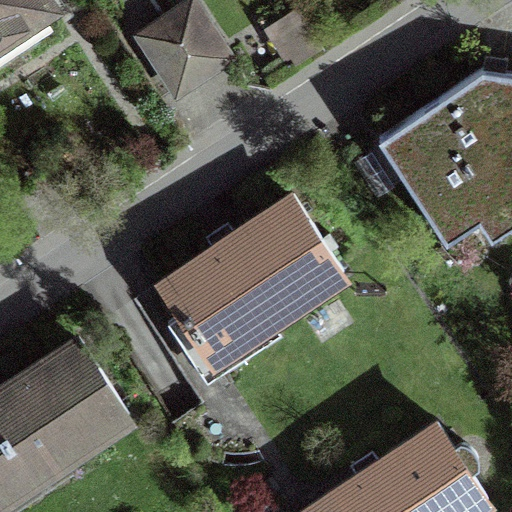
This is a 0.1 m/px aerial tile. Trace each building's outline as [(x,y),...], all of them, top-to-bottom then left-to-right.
[(48,0),(0,0),(0,59),(58,23),(47,4),(50,3),(48,0)] [(228,55),(192,0),(141,33),(177,88),(228,55)] [(511,72),(482,68),(381,134),(447,234),(479,213),(475,206),(511,182),(511,72)] [(293,193),(161,280),(211,355),(343,268),(293,193)] [(0,495),(129,410),(79,335),(0,386),(0,495)] [(475,452),(460,442),(454,446),(437,420),(306,508),(308,511),(463,511),(487,496),(470,470),(477,463),(475,452)]
